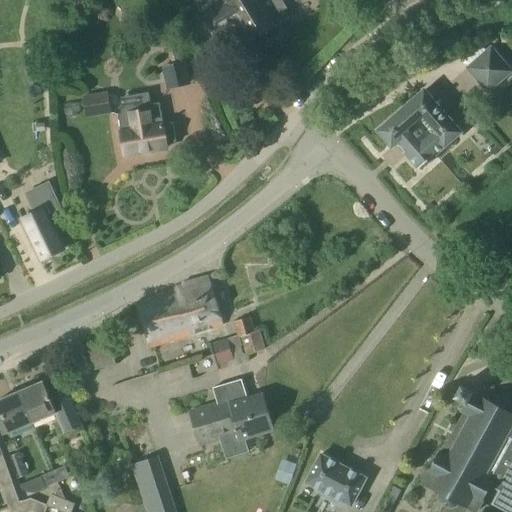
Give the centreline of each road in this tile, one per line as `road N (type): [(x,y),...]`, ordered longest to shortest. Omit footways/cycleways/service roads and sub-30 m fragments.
road 1 (residential): [(0,353),(183,260),(325,142)]
road 2 (residential): [(300,113),(195,213),(0,312)]
road 3 (residential): [(511,308),(437,260),(325,142)]
road 4 (unknown): [(60,326),(83,376),(151,411),(175,484)]
road 5 (unclassified): [(300,113),(365,40),(426,0)]
